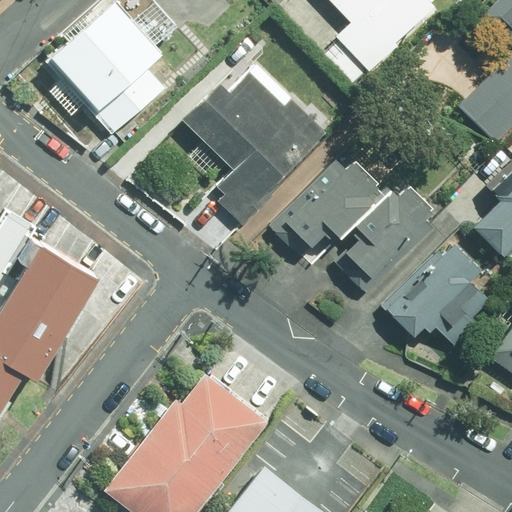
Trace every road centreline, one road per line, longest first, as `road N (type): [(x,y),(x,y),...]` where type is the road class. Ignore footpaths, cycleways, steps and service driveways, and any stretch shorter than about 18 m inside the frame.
road 1 (residential): [(194,276),(421,430),(511,481)]
road 2 (residential): [(7,511),(194,276)]
road 3 (residential): [(194,276),(0,123)]
